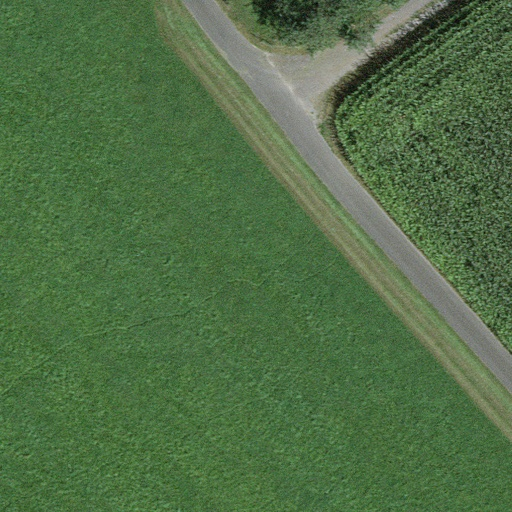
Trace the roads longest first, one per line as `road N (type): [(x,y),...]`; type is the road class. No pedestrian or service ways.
road 1 (residential): [(511,369),(286,99),(209,34),(185,0)]
road 2 (track): [(286,99),(425,0)]
